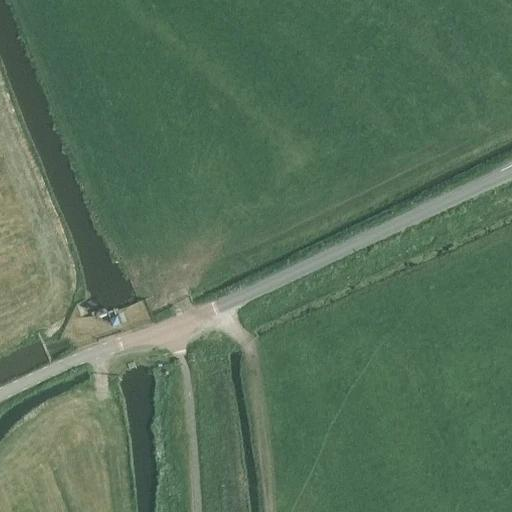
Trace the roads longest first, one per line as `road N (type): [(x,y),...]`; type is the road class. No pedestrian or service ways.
road 1 (unclassified): [(0,399),(96,353),(170,332),(511,173)]
road 2 (track): [(268,511),(256,350),(210,312)]
